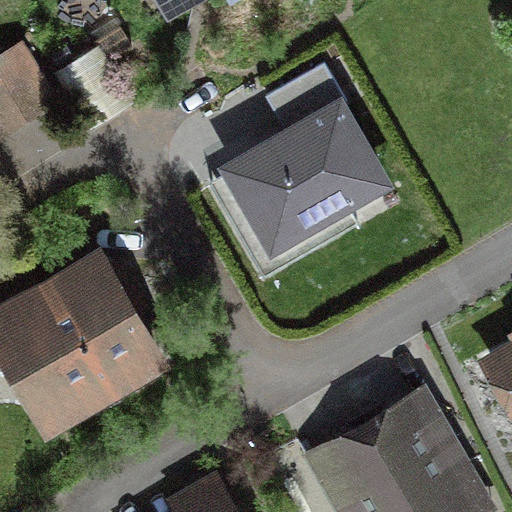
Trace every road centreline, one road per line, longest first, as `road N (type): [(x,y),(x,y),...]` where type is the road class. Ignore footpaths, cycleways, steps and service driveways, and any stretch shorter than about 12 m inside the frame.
road 1 (residential): [(114,120),(265,390)]
road 2 (residential): [(265,390),(511,255)]
road 3 (residential): [(69,511),(265,390)]
